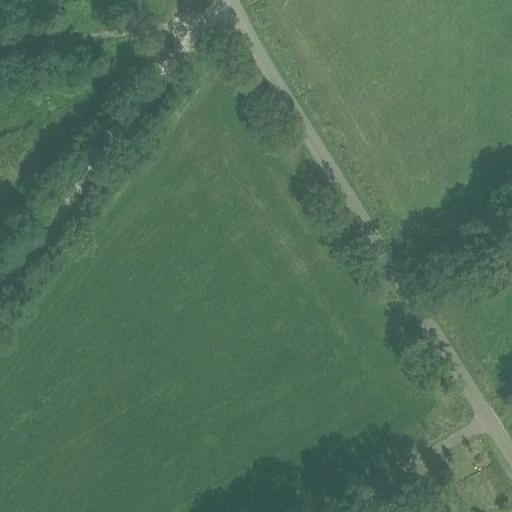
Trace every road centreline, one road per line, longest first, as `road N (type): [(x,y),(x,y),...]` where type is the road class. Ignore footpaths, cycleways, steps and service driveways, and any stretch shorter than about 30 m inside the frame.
road 1 (unclassified): [(511,457),(227,0)]
road 2 (track): [(200,26),(0,285)]
road 3 (track): [(325,511),(488,421)]
road 4 (track): [(0,50),(139,34)]
